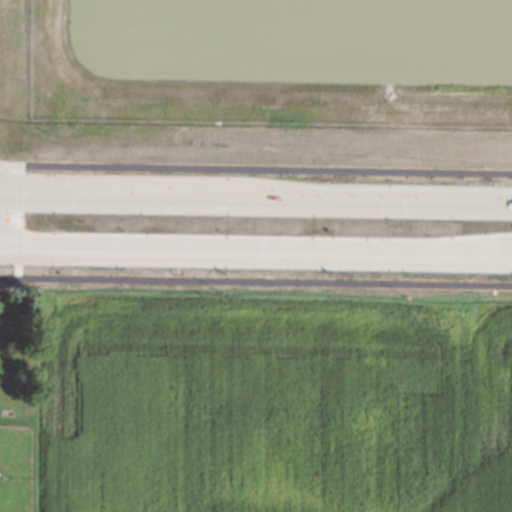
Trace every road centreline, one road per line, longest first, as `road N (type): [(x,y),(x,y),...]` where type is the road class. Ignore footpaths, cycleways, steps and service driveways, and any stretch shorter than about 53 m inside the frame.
road 1 (tertiary): [(511,201),(0,191)]
road 2 (tertiary): [(0,247),(511,253)]
